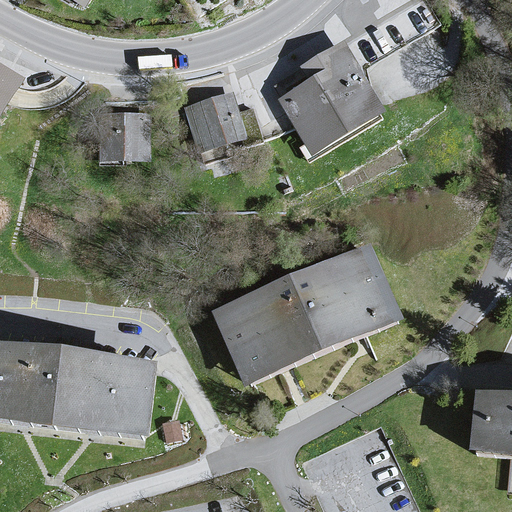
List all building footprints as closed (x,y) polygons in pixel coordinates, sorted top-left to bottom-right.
[(112,0),(69,0),(104,17),(112,0)] [(405,119),(359,45),(286,91),(332,164),(405,119)] [(0,121),(20,84),(0,72),(0,121)] [(247,98),(199,118),(219,165),(267,145),(247,98)] [(160,113),(106,120),(112,169),(166,163),(160,113)] [(379,250),(218,324),(254,403),(416,329),(379,250)] [(168,374),(0,356),(0,431),(160,449),(168,374)] [(511,398),(494,397),(485,465),(511,468),(511,398)]
